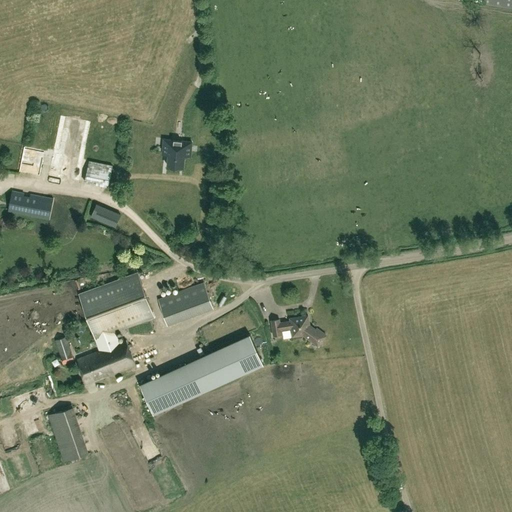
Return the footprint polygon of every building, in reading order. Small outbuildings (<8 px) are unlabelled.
[(511,0),(482,0),(482,4),(511,8),(511,0)] [(82,178),(92,120),(63,115),(53,174),(82,178)] [(190,156),(191,141),(164,138),(162,154),(168,155),(167,166),(176,167),(183,167),(184,156),(190,156)] [(21,173),(42,175),(46,147),(24,144),(21,173)] [(108,187),(113,165),(89,160),(85,182),(108,187)] [(209,205),(208,170),(192,171),(193,219),(197,219),(197,205),(209,205)] [(66,223),(71,201),(12,190),(8,212),(66,223)] [(116,228),(122,214),(95,202),(93,208),(89,217),(116,228)] [(83,258),(91,278),(102,274),(95,253),(83,258)] [(139,273),(79,295),(100,351),(77,359),(86,384),(136,365),(127,341),(120,343),(115,331),(155,317),(139,273)] [(168,320),(213,306),(206,284),(161,298),(168,320)] [(317,346),(325,335),(316,328),(315,329),(309,325),(308,315),(290,318),(290,321),(280,322),(279,319),(271,320),(273,335),(281,334),(281,329),(291,327),(293,336),(302,335),(317,346)] [(153,414),(264,364),(250,333),(139,383),(153,414)] [(63,364),(74,360),(67,336),(55,340),(63,364)] [(64,461),(89,453),(73,407),(48,414),(64,461)] [(146,481),(137,483),(138,490),(147,488),(146,481)]
